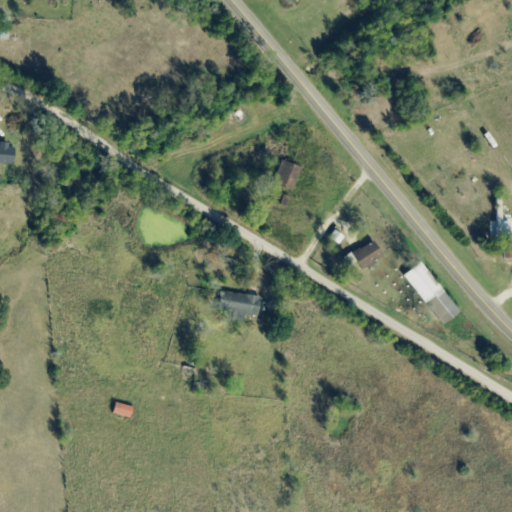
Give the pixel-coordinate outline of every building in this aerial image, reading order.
[(0,144),(0,163),(12,164),(13,145),(0,144)] [(290,192),(300,169),(282,161),(271,183),(290,192)] [(350,256),(361,272),(382,257),(371,241),(350,256)] [(256,318),(259,297),(220,292),(217,313),(256,318)] [(132,408),(114,403),(112,413),(129,418),(132,408)]
